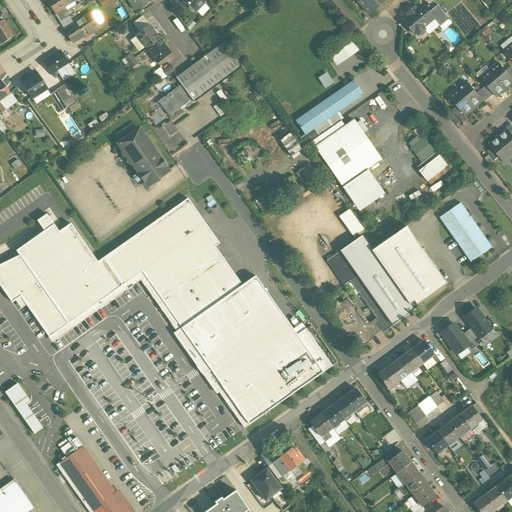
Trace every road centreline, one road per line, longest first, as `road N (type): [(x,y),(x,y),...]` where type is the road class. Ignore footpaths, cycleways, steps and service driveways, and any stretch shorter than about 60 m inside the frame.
road 1 (residential): [(358,369),(202,156)]
road 2 (residential): [(358,369),(159,511)]
road 3 (residential): [(464,511),(358,369)]
road 4 (residential): [(382,34),(395,68),(458,145)]
